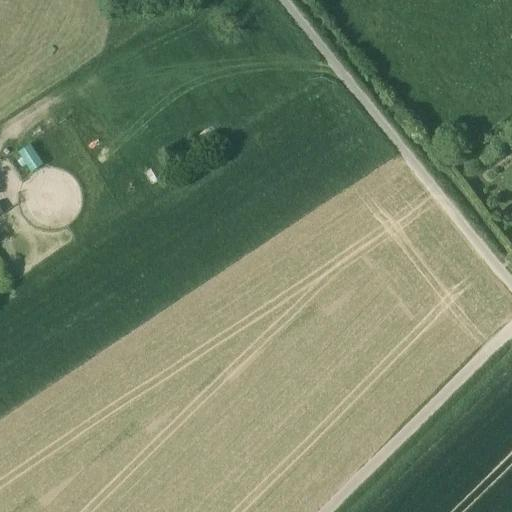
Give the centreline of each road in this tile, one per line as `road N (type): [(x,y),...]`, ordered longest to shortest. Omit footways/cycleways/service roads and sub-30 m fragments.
road 1 (track): [(511,286),(281,0)]
road 2 (track): [(324,511),(511,328)]
